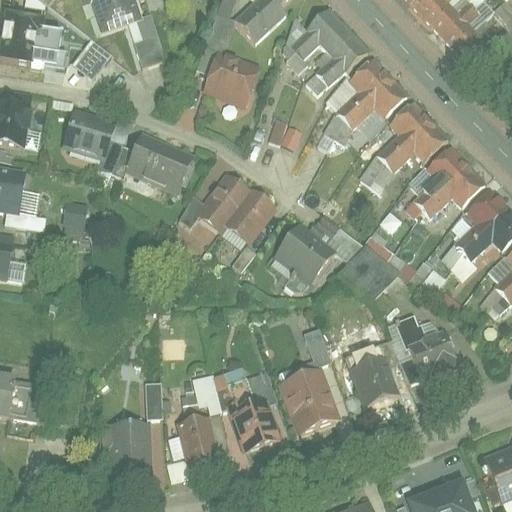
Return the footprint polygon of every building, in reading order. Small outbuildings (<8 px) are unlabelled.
[(100,37),(125,28),(142,75),(166,66),(150,20),(140,23),(131,0),(77,0),(82,12),(90,9),(100,37)] [(143,0),(150,20),(172,13),(168,0),(143,0)] [(301,5),(297,0),(262,0),(263,1),(235,26),(254,47),(301,5)] [(399,0),(474,76),(497,54),(444,0),(399,0)] [(363,63),(323,20),(306,36),(308,38),(294,52),(304,62),(317,50),(331,64),(316,78),(327,90),(342,75),(345,79),(363,63)] [(41,49),(43,26),(0,22),(0,66),(28,69),(30,48),(41,49)] [(70,68),(90,85),(110,61),(90,45),(70,68)] [(230,108),(245,114),(259,80),(215,63),(201,97),(230,108)] [(402,107),(368,69),(349,86),(361,99),(338,120),(351,135),(374,114),(383,124),(402,107)] [(25,114),(0,111),(0,150),(20,153),(25,114)] [(441,150),(407,112),(388,129),(400,142),(377,162),(390,177),(414,157),(422,166),(441,150)] [(68,124),(60,153),(108,166),(116,137),(68,124)] [(267,144),(295,155),(303,136),(275,124),(267,144)] [(129,144),(118,176),(181,199),(192,167),(129,144)] [(479,193),(445,155),(426,172),(438,186),(415,206),(428,221),(451,200),(460,210),(479,193)] [(0,178),(0,216),(14,218),(20,181),(0,178)] [(269,211),(227,183),(202,220),(245,248),(269,211)] [(511,243),(511,229),(485,199),(466,217),(478,230),(455,250),(469,265),(492,244),(501,254),(511,243)] [(84,240),(87,209),(63,207),(60,238),(84,240)] [(332,263),(297,239),(278,266),(313,290),(332,263)] [(0,250),(0,283),(4,284),(9,252),(0,250)] [(238,277),(253,259),(244,251),(229,269),(238,277)] [(511,254),(505,261),(511,268),(511,278),(494,295),(507,310),(511,305),(511,254)] [(361,255),(338,284),(372,312),(395,283),(361,255)] [(312,373),(329,367),(318,333),(301,339),(312,373)] [(440,340),(407,354),(417,380),(427,376),(432,390),(456,381),(440,340)] [(374,368),(347,379),(363,417),(390,406),(374,368)] [(241,375),(189,383),(192,398),(179,400),(182,421),(219,415),(215,389),(242,385),(241,375)] [(327,428),(309,379),(280,389),(299,439),(327,428)] [(0,380),(0,427),(4,428),(10,382),(0,380)] [(143,424),(160,424),(159,387),(142,388),(143,424)] [(234,421),(246,456),(265,449),(254,414),(245,417),(234,421)] [(177,431),(186,471),(209,465),(200,426),(177,431)] [(112,433),(114,484),(145,482),(142,431),(112,433)] [(511,505),(511,454),(485,465),(502,509),(511,505)] [(183,466),(164,470),(168,489),(187,484),(183,466)] [(426,504),(409,510),(410,511),(469,511),(461,490),(444,497),(442,492),(425,499),(426,504)]
